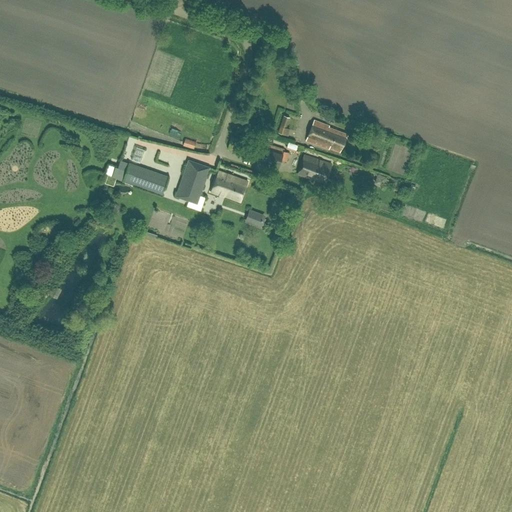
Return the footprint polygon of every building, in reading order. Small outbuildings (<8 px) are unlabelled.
[(289,118),(283,116),(278,133),(287,136),(290,129),(286,128),(289,118)] [(328,126),(313,120),(305,140),(328,149),(328,148),(339,152),(346,134),(327,127),(328,126)] [(186,139),(185,146),(196,148),(197,141),(186,139)] [(283,150),(259,142),(254,158),(278,166),(280,160),(286,162),(289,153),(283,152),(283,150)] [(133,158),(141,162),(146,148),(138,144),(133,158)] [(254,149),(237,144),(234,152),(252,157),(254,149)] [(330,164),(303,155),(297,174),(324,183),(330,164)] [(209,167),(188,160),(176,195),(196,203),(209,167)] [(168,177),(129,163),(129,165),(126,164),(125,166),(128,167),(123,182),(161,195),(168,177)] [(230,176),(218,171),(210,192),(215,194),(224,197),(224,196),(239,202),(247,182),(230,176)] [(264,215),(249,209),(244,222),(259,228),(264,215)] [(156,211),(154,219),(179,224),(177,234),(184,236),(188,217),(156,211)]
